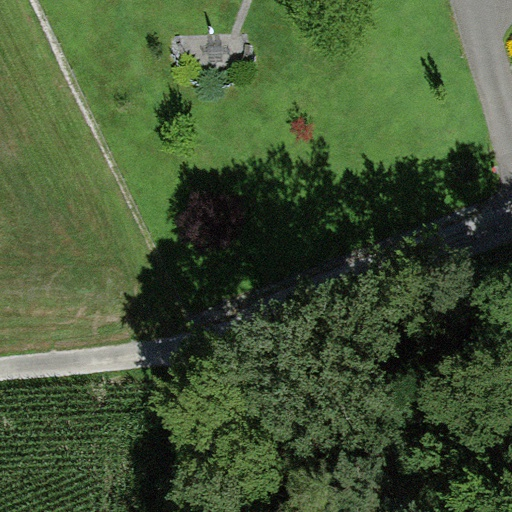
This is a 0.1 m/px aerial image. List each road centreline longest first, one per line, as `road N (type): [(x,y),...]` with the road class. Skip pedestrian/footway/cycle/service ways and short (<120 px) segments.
road 1 (unclassified): [(511,224),(249,316),(219,346),(210,384),(207,511)]
road 2 (track): [(0,370),(219,346)]
